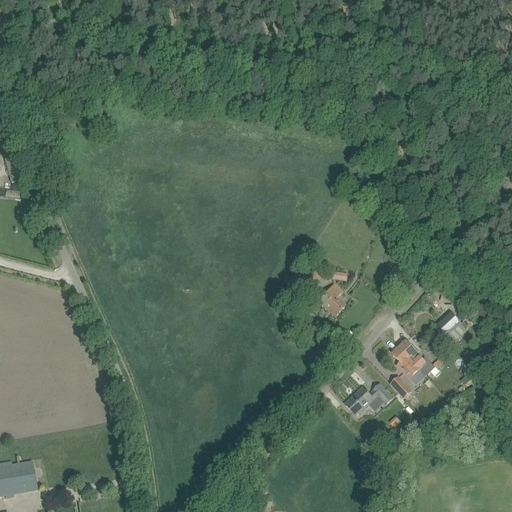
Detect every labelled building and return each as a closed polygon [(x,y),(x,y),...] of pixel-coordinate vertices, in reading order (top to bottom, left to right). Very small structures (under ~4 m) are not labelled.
[(393,186),(387,184),(372,179),(369,188),(389,196),(393,186)] [(386,216),(397,221),(402,210),(391,205),(386,216)] [(308,269),(300,278),(296,275),(291,280),(308,295),(321,280),(308,269)] [(330,272),(329,279),(346,283),(347,276),(330,272)] [(318,303),(329,312),(337,319),(347,306),(338,299),(343,292),(333,284),(318,303)] [(439,326),(447,335),(462,321),(454,313),(439,326)] [(408,343),(401,350),(420,371),(421,372),(427,379),(436,370),(426,359),(426,360),(424,362),(408,343)] [(420,371),(401,350),(394,356),(401,364),(398,367),(411,381),(421,372),(420,371)] [(488,366),(482,371),(486,375),(492,370),(488,366)] [(467,376),(461,382),(465,386),(471,380),(467,376)] [(391,385),(404,400),(412,393),(399,378),(391,385)] [(346,406),(357,417),(363,411),(364,412),(380,398),(387,406),(394,400),(381,386),(374,392),(375,393),(371,396),(364,389),(346,406)] [(396,418),(390,424),(394,429),(401,423),(396,418)] [(5,467),(5,464),(0,464),(0,497),(24,493),(38,491),(33,463),(5,467)] [(255,500),(258,510),(273,506),(271,496),(255,500)]
